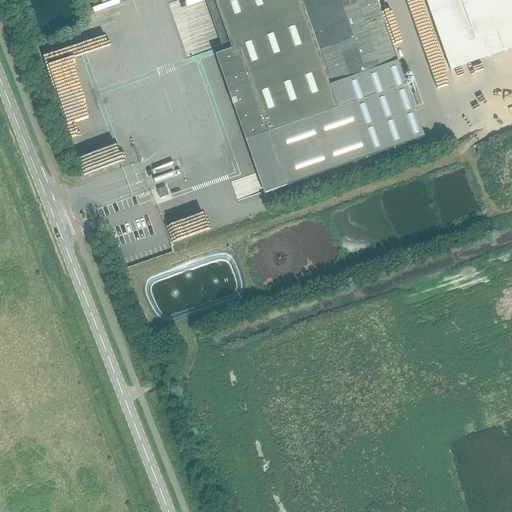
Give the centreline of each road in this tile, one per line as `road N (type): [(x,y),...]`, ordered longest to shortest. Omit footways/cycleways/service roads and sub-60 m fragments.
road 1 (tertiary): [(169,511),(0,79)]
road 2 (unknown): [(168,161),(169,99),(153,0)]
